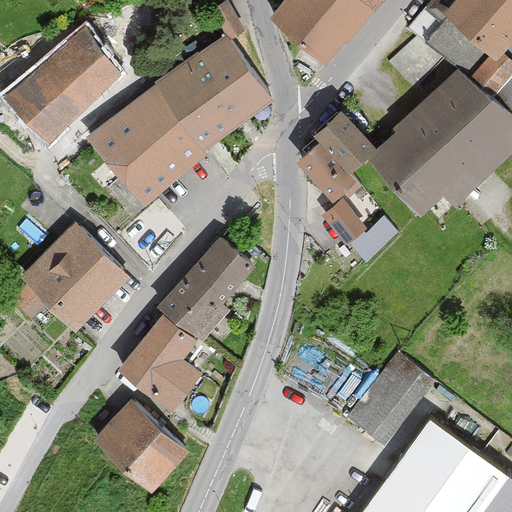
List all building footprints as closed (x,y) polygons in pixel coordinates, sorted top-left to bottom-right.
[(246,25),(230,0),(216,0),(211,3),(226,28),(230,34),(246,25)] [(285,0),(273,18),(326,64),(372,8),(363,0),(285,0)] [(511,35),(511,0),(449,0),(449,1),(447,0),(425,0),(405,23),(417,31),(445,58),(457,62),(496,87),(511,71),(511,50),(505,44),(511,35)] [(123,64),(85,25),(65,44),(51,30),(12,45),(33,67),(7,91),(49,135),(123,64)] [(226,28),(156,79),(205,145),(274,95),(230,34),(226,28)] [(445,58),(417,31),(389,60),(417,87),(445,58)] [(377,143),(365,153),(371,159),(419,209),(443,190),(455,202),(511,147),(511,71),(496,87),(457,62),(377,143)] [(156,79),(88,132),(144,201),(182,171),(209,149),(205,145),(156,79)] [(321,135),(348,168),(365,153),(377,143),(342,102),(314,126),(321,135)] [(348,168),(321,135),(298,155),(332,194),(341,187),(349,196),(362,184),(348,168)] [(366,225),(343,195),(323,210),(345,240),(366,225)] [(131,270),(76,215),(21,271),(29,279),(12,296),(32,316),(49,298),(77,325),(131,270)] [(396,234),(382,216),(352,240),(366,257),(396,234)] [(253,259),(224,234),(166,301),(195,326),(253,259)] [(197,336),(163,310),(120,363),(172,405),(201,370),(182,355),(197,336)] [(424,369),(385,337),(334,400),(373,432),(424,369)] [(190,446),(130,392),(91,434),(152,488),(190,446)] [(511,511),(511,472),(431,414),(359,511),(511,511)]
